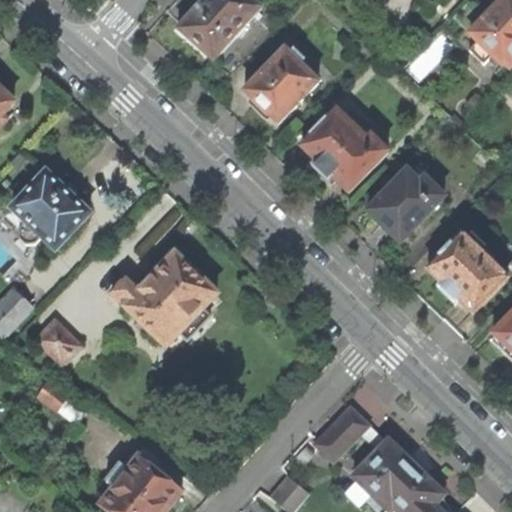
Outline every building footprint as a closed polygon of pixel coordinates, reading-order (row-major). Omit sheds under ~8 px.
[(212,62),(259,10),(248,0),(205,0),(199,8),(177,31),(212,62)] [(471,0),(454,18),(471,35),(491,14),(476,0),(471,0)] [(471,35),(479,43),(493,56),(504,66),(505,65),(510,70),(511,67),(511,0),(504,0),(491,14),(471,35)] [(484,66),(493,56),(479,43),(470,52),(484,66)] [(278,126),(319,85),(286,52),(245,93),(264,112),(278,126)] [(0,129),(7,121),(1,116),(12,103),(0,92),(0,129)] [(350,194),(389,153),(372,138),(368,142),(338,114),(330,123),(327,122),(314,136),(314,138),(303,149),(318,163),(314,167),(323,176),(330,183),(334,179),(350,194)] [(400,244),(444,199),(427,181),(425,181),(411,169),(370,211),(381,222),(382,226),(390,234),(400,244)] [(66,195),(45,175),(5,218),(19,231),(20,242),(25,246),(34,246),(41,239),(56,253),(89,217),(66,195)] [(474,316),(509,281),(463,236),(428,271),(443,285),(438,289),(448,299),(455,306),(459,302),(474,316)] [(166,350),(217,298),(192,274),(174,257),(140,292),(127,278),(111,293),(123,306),(124,309),(166,350)] [(0,335),(5,341),(34,311),(16,293),(0,309),(0,335)] [(511,353),(511,318),(495,335),(497,338),(492,343),(499,350),(506,357),(511,352),(511,353)] [(82,349),(54,322),(36,341),(64,369),(82,349)] [(83,417),(48,389),(38,400),(74,429),(83,417)] [(332,464),(359,436),(378,454),(353,480),(386,511),(388,511),(393,508),(397,511),(429,511),(443,498),(432,486),(431,481),(425,470),(413,460),(402,457),(388,444),(387,446),(350,410),(314,446),(332,464)] [(129,473),(122,467),(106,486),(114,492),(101,508),(105,511),(168,511),(182,494),(163,479),(163,477),(154,470),(151,470),(139,460),(129,473)] [(285,511),(294,511),(307,497),(288,480),(271,500),(285,511)]
